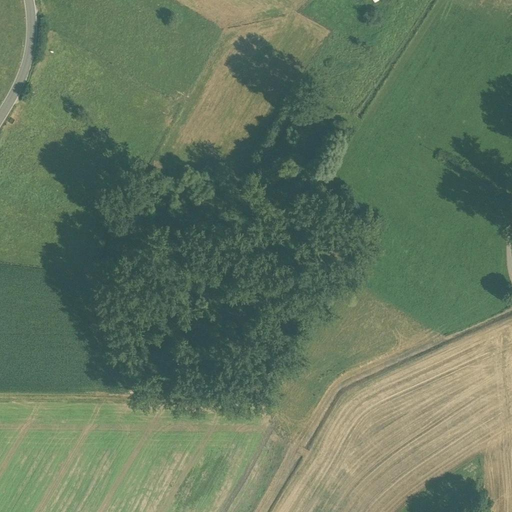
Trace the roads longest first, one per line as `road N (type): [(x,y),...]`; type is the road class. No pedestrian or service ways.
road 1 (track): [(0,397),(272,403)]
road 2 (secondary): [(31,0),(36,22),(19,84),(0,116)]
